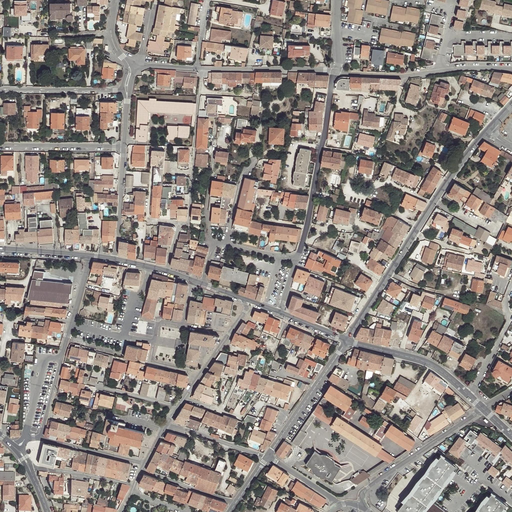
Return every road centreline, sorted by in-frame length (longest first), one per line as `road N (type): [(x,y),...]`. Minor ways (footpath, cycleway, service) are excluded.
road 1 (secondary): [(344,340),(483,131)]
road 2 (residential): [(166,272),(179,224),(188,224),(202,67)]
road 3 (residential): [(296,258),(333,72)]
road 4 (tertiary): [(482,408),(363,490),(361,505)]
road 5 (tertiary): [(266,456),(344,340)]
road 6 (secondary): [(344,340),(427,362),(467,396)]
road 7 (residential): [(333,72),(202,67)]
road 8 (residential): [(125,87),(0,88)]
road 9 (residential): [(0,144),(121,146)]
road 10 (residential): [(511,287),(507,321),(467,396)]
